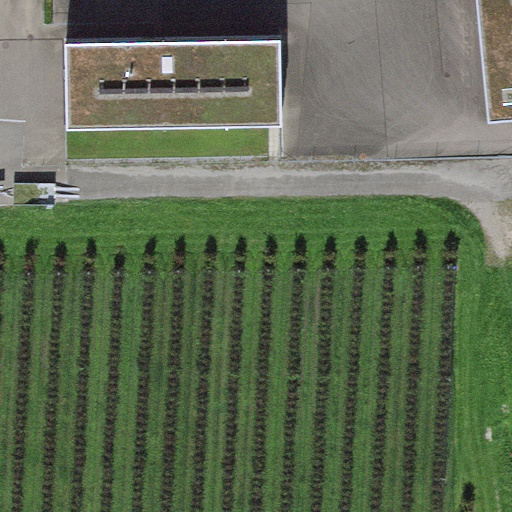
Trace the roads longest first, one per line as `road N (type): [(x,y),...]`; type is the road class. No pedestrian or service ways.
road 1 (residential): [(0,145),(54,179),(468,178),(497,191),(504,261)]
road 2 (track): [(504,261),(511,410)]
